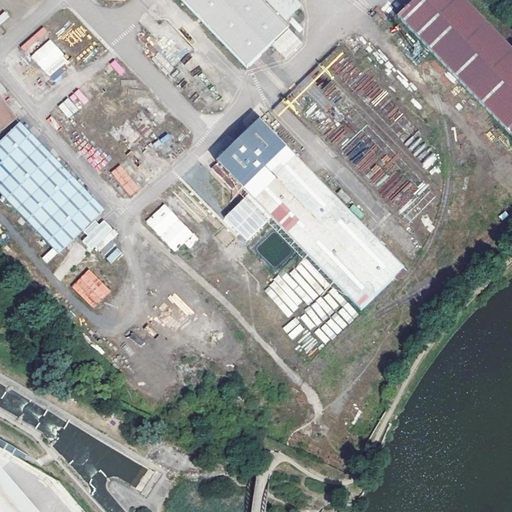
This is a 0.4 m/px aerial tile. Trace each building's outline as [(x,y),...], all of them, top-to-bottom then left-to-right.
[(180,0),(246,68),(256,59),(287,29),(260,0),(180,0)] [(511,50),(463,0),(417,0),(397,19),(511,138),(511,50)] [(43,28),(20,45),(27,53),(49,36),(43,28)] [(30,55),(48,77),(68,61),(51,39),(30,55)] [(115,60),(111,63),(119,74),(124,71),(115,60)] [(82,106),(89,100),(78,89),(71,95),(82,106)] [(0,133),(18,120),(0,96),(0,133)] [(68,118),(78,110),(69,97),(58,105),(68,118)] [(260,121),(217,163),(361,311),(403,269),(260,121)] [(0,144),(0,195),(25,222),(58,256),(104,211),(72,178),(67,172),(21,124),(0,144)] [(167,126),(120,167),(137,187),(184,145),(167,126)] [(341,190),(337,194),(346,202),(350,198),(341,190)] [(175,252),(193,233),(163,203),(145,222),(175,252)] [(194,234),(184,243),(189,248),(198,239),(194,234)] [(111,264),(122,253),(117,248),(106,258),(111,264)] [(89,269),(71,287),(93,309),(111,291),(89,269)] [(0,489),(2,492),(12,483),(0,469),(0,489)] [(36,511),(12,483),(2,492),(0,489),(0,511),(36,511)]
